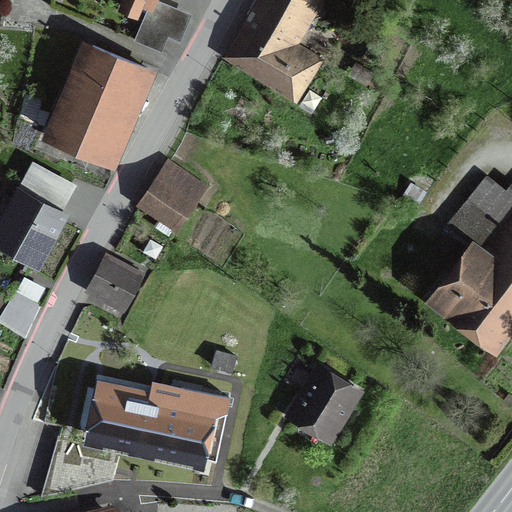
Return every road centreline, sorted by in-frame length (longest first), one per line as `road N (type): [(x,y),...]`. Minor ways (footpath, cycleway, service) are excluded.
road 1 (residential): [(226,0),(49,325),(0,453)]
road 2 (track): [(240,496),(309,370)]
